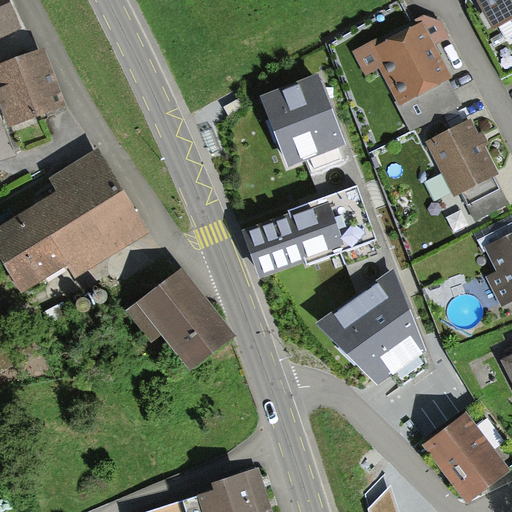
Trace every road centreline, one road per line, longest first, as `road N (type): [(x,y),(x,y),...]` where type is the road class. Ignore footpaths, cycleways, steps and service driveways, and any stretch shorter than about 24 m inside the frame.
road 1 (residential): [(232,273),(210,278),(179,246),(106,138),(32,0)]
road 2 (secondary): [(232,273),(108,0)]
road 3 (residential): [(456,511),(330,387),(273,390)]
road 4 (residential): [(445,0),(511,129)]
road 5 (secondary): [(313,511),(273,390)]
road 6 (secondary): [(273,390),(232,273)]
